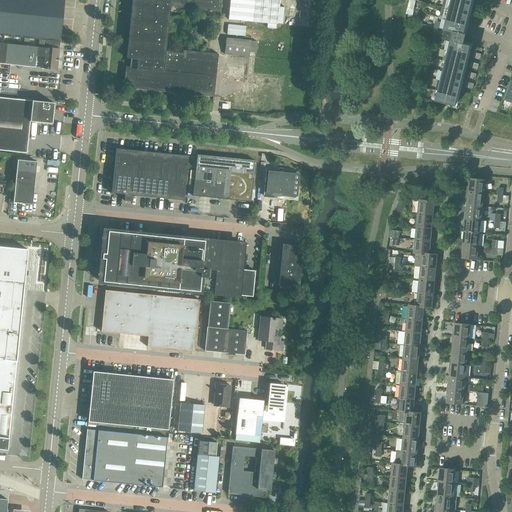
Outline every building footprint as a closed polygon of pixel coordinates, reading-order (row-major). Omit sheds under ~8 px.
[(0,0),(0,35),(45,40),(45,44),(59,45),(60,42),(64,0),(0,0)] [(132,0),(127,58),(131,58),(130,67),(126,66),(124,87),(214,97),(218,53),(183,50),(183,52),(166,51),(170,6),(218,11),(219,0),(132,0)] [(279,0),(230,0),(228,19),(247,21),(277,24),(279,0)] [(436,100),(436,101),(455,106),(455,105),(470,46),(470,45),(464,44),(466,34),(464,34),(472,0),(452,0),(445,30),(446,30),(444,40),(451,41),(436,100)] [(300,9),(298,25),(308,26),(310,10),(300,9)] [(245,36),(246,26),(228,24),(227,34),(245,36)] [(225,54),(249,57),(250,41),(226,38),(225,54)] [(0,42),(0,63),(11,64),(16,65),(20,69),(23,66),(35,67),(36,56),(43,57),(42,68),(57,69),(59,49),(59,45),(45,44),(44,48),(38,47),(0,42)] [(225,90),(224,98),(284,104),(287,71),(253,67),(249,67),(248,67),(227,65),(226,73),(226,78),(225,84),(225,90)] [(0,149),(26,152),(30,121),(32,101),(0,97),(0,149)] [(54,103),(32,100),(32,101),(30,121),(52,124),(54,103)] [(125,194),(124,200),(132,201),(132,195),(184,200),(188,156),(116,148),(111,193),(125,194)] [(255,160),(197,154),(193,196),(251,202),(255,160)] [(18,160),(16,170),(36,172),(37,162),(18,160)] [(266,169),(264,195),(296,198),(298,172),(266,169)] [(16,170),(15,181),(34,183),(36,172),(16,170)] [(470,178),(468,192),(484,193),(485,180),(470,178)] [(15,181),(14,192),(33,194),(34,183),(15,181)] [(33,194),(14,192),(13,202),(32,204),(33,194)] [(468,192),(467,205),(483,206),(484,193),(468,192)] [(419,199),(418,213),(434,215),(435,201),(419,199)] [(467,205),(466,218),(481,220),(483,206),(467,205)] [(418,213),(417,226),(432,228),(434,215),(418,213)] [(466,218),(464,231),(480,233),(481,220),(466,218)] [(417,226),(415,239),(431,241),(432,228),(417,226)] [(106,282),(198,290),(203,240),(106,230),(106,231),(108,232),(106,246),(101,250),(100,261),(104,266),(102,281),(101,280),(101,281),(106,282)] [(464,231),(463,244),(479,246),(480,233),(464,231)] [(415,239),(414,253),(415,253),(422,254),(422,253),(430,254),(430,253),(431,241),(415,239)] [(198,290),(216,292),(221,243),(219,243),(219,242),(203,240),(198,290)] [(221,243),(216,292),(216,293),(252,297),(255,271),(242,269),(243,259),(238,258),(240,245),(247,246),(247,245),(219,242),(219,243),(221,243)] [(283,244),(279,284),(299,286),(303,246),(283,244)] [(479,246),(463,244),(462,258),(477,259),(479,246)] [(0,448),(6,449),(8,448),(28,250),(26,249),(0,246),(0,448)] [(422,254),(415,253),(414,266),(421,266),(436,268),(438,254),(430,253),(430,254),(422,253),(422,254)] [(421,266),(419,280),(435,281),(436,268),(421,266)] [(419,280),(418,293),(433,295),(435,281),(419,280)] [(148,336),(147,346),(194,351),(199,300),(105,290),(101,331),(148,336)] [(418,293),(417,306),(424,307),(432,308),(433,295),(418,293)] [(210,301),(205,351),(228,353),(228,354),(234,355),(234,354),(244,355),(246,340),(247,340),(248,337),(246,337),(247,331),(227,329),(230,303),(210,301)] [(409,305),(407,318),(423,320),(424,307),(417,306),(409,305)] [(267,341),(266,349),(283,350),(283,342),(274,341),(275,328),(281,328),(282,319),(261,317),(258,340),(267,341)] [(407,318),(406,332),(422,333),(423,320),(407,318)] [(455,323),(454,337),(469,338),(475,339),(477,325),(455,323)] [(406,332),(405,345),(420,346),(422,333),(406,332)] [(454,337),(452,350),(468,351),(469,338),(454,337)] [(405,345),(403,358),(419,359),(420,346),(405,345)] [(452,350),(451,363),(467,364),(468,351),(452,350)] [(403,358),(402,371),(418,373),(419,359),(403,358)] [(451,363),(450,376),(465,378),(467,364),(451,363)] [(88,421),(168,429),(173,380),(93,371),(88,421)] [(402,371),(401,384),(416,386),(418,373),(402,371)] [(450,376),(448,389),(464,391),(465,378),(450,376)] [(285,387),(286,385),(270,383),(267,405),(263,405),(262,420),(283,422),(284,422),(285,407),(287,387),(285,387)] [(215,405),(229,407),(231,385),(216,384),(215,394),(216,394),(215,405)] [(401,384),(399,397),(415,399),(416,386),(401,384)] [(464,391),(448,389),(447,403),(463,404),(464,391)] [(478,392),(477,406),(487,407),(489,393),(478,392)] [(398,411),(401,411),(406,412),(406,411),(414,412),(415,399),(399,397),(398,411)] [(235,434),(236,434),(260,437),(262,420),(263,405),(263,402),(256,401),(250,401),(238,400),(238,402),(235,434)] [(205,405),(181,403),(178,430),(202,433),(205,405)] [(406,412),(401,411),(400,424),(405,424),(420,426),(422,413),(414,412),(406,411),(406,412)] [(384,430),(384,423),(379,422),(373,421),(373,429),(379,429),(384,430)] [(405,424),(403,438),(419,440),(420,426),(405,424)] [(88,430),(83,479),(82,478),(82,479),(162,487),(167,437),(87,429),(87,430),(88,430)] [(403,438),(402,451),(417,453),(419,440),(403,438)] [(217,442),(199,440),(197,454),(216,456),(217,442)] [(245,494),(245,496),(266,498),(267,490),(270,490),(271,482),(275,483),(276,474),(272,474),(273,467),(277,467),(277,459),(274,458),(275,450),(232,446),(228,494),(240,495),(241,493),(245,494)] [(402,451),(397,451),(396,464),(401,464),(401,465),(408,465),(408,466),(416,466),(417,453),(402,451)] [(218,457),(216,456),(197,454),(194,490),(215,492),(218,457)] [(393,463),(391,477),(407,478),(408,466),(408,465),(401,465),(401,464),(396,464),(393,463)] [(440,468),(439,481),(455,483),(456,469),(440,468)] [(391,477),(390,490),(405,492),(407,478),(391,477)] [(439,481),(438,495),(453,496),(455,483),(439,481)] [(390,490),(389,503),(404,505),(405,492),(390,490)] [(453,496),(438,495),(436,508),(452,509),(456,510),(457,497),(453,496)] [(389,503),(387,511),(403,511),(404,505),(389,503)]
